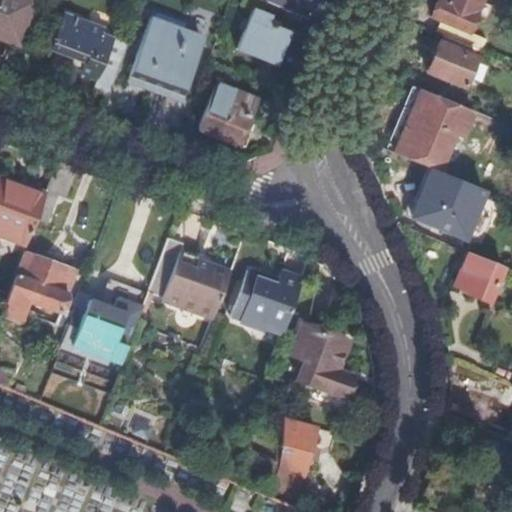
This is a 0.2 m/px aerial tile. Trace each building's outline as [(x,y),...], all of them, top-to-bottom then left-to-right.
[(0,0),(0,39),(17,46),(33,4),(21,0),(0,0)] [(256,0),(293,14),(299,0),(304,2),(304,0),(256,0)] [(440,25),(436,36),(444,40),(464,48),(483,0),(446,0),(445,4),(439,3),(432,21),(440,25)] [(93,91),(111,97),(120,72),(102,65),(110,44),(128,50),(135,32),(101,20),(98,25),(62,13),(48,50),(56,53),(52,63),(68,69),(67,75),(89,83),(90,79),(96,81),(93,91)] [(283,50),(289,36),(268,27),(271,20),(254,13),(238,53),(271,66),(279,48),(283,50)] [(186,40),(190,28),(155,15),(153,21),(151,21),(128,84),(181,103),(203,46),(186,40)] [(464,48),(444,40),(440,48),(438,47),(426,74),(463,89),(478,54),(464,48)] [(238,149),(256,104),(217,88),(199,133),(238,149)] [(466,111),(419,92),(393,157),(430,171),(440,176),(466,111)] [(75,173),(58,166),(49,195),(65,201),(75,173)] [(440,176),(430,171),(410,220),(463,242),(483,193),(440,176)] [(0,181),(44,198),(46,193),(0,177),(0,181)] [(0,236),(27,247),(44,198),(0,181),(0,236)] [(213,321),(229,278),(200,267),(201,263),(181,255),(183,248),(167,242),(148,295),(147,297),(213,321)] [(24,255),(25,251),(7,244),(0,261),(0,301),(6,304),(24,255)] [(65,270),(24,255),(6,304),(1,319),(23,327),(28,313),(20,309),(22,302),(60,315),(67,296),(57,292),(65,270)] [(502,272),(466,257),(453,290),(467,295),(465,298),(488,306),(502,272)] [(281,338),(301,287),(280,279),(276,288),(264,284),(266,281),(248,274),(230,319),(281,338)] [(131,339),(147,297),(148,295),(131,289),(118,295),(112,310),(90,303),(79,333),(116,347),(121,335),(131,339)] [(335,376),(347,347),(301,329),(289,360),(304,366),(297,387),(343,404),(351,383),(335,376)] [(282,444),(272,503),(274,503),(295,511),(296,511),(297,511),(300,511),(302,511),(297,496),(315,432),(282,423),(282,444)]
